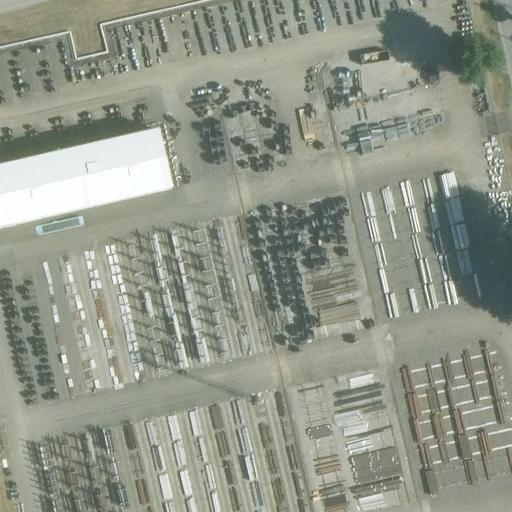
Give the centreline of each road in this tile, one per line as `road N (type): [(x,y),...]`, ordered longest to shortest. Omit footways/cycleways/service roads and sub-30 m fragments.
road 1 (unknown): [(471,134),(449,51),(433,25),(422,22),(0,122)]
road 2 (unknown): [(18,434),(511,317)]
road 3 (unknown): [(0,248),(471,134)]
road 4 (unknown): [(511,294),(471,134)]
